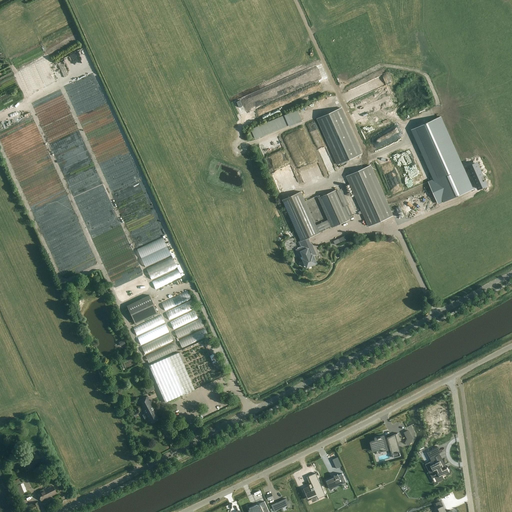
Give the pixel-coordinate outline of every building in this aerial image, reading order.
[(338,164),(361,154),(341,108),(317,119),(338,164)] [(434,179),(428,181),(438,203),(444,200),(444,201),(472,188),(440,117),(412,129),(434,179)] [(274,119),(252,129),(256,137),(275,128),(274,126),(277,125),(274,119)] [(312,132),(319,129),(316,124),(310,127),(312,132)] [(11,161),(46,147),(41,135),(18,145),(6,150),(11,161)] [(476,163),(469,166),(478,188),(486,185),(484,180),(483,181),(481,176),(482,176),(476,163)] [(369,226),(393,215),(371,165),(347,176),(369,226)] [(277,173),(280,187),(291,185),(287,170),(277,173)] [(349,205),(342,188),(337,191),(350,219),(353,217),(348,205),(349,205)] [(329,221),(317,227),(301,191),(283,200),(301,241),(309,238),(320,233),(319,232),(332,227),(350,219),(337,190),(319,198),(329,221)] [(147,271),(173,259),(164,240),(138,252),(147,271)] [(311,265),(316,263),(313,256),(313,255),(311,256),(308,249),(302,252),(303,256),(305,259),(304,259),(307,267),(308,266),(308,267),(311,265)] [(180,276),(177,268),(173,259),(147,271),(155,288),(180,276)] [(196,309),(192,301),(188,292),(162,303),(183,349),(208,337),(200,319),(198,320),(194,310),(196,309)] [(158,313),(149,295),(126,306),(135,324),(158,313)] [(162,315),(133,328),(149,363),(177,350),(162,315)] [(178,352),(149,365),(165,402),(194,389),(178,352)] [(147,396),(138,401),(145,414),(143,415),(145,420),(148,418),(150,423),(158,419),(156,414),(157,414),(150,401),(149,401),(147,398),(148,398),(147,396)] [(412,439),(408,431),(404,433),(407,439),(405,443),(409,445),(412,439)] [(399,451),(397,443),(401,440),(398,434),(398,433),(390,437),(388,438),(386,438),(387,439),(385,439),(384,436),(381,437),(381,436),(378,437),(375,438),(376,441),(371,442),(373,451),(378,449),(379,451),(382,450),(382,451),(384,450),(387,449),(387,447),(390,446),(392,453),(396,452),(396,453),(398,452),(398,451),(399,451)] [(432,457),(441,453),(438,447),(429,451),(432,457)] [(440,476),(449,472),(447,467),(447,468),(443,470),(442,467),(444,466),(441,460),(430,466),(428,467),(432,476),(433,475),(434,475),(434,476),(437,481),(440,479),(440,480),(442,479),(440,476)] [(309,486),(303,489),(306,495),(309,494),(311,499),(311,498),(317,496),(318,499),(326,495),(316,473),(309,476),(308,476),(311,483),(309,484),(309,486)] [(330,489),(330,487),(345,480),(346,482),(346,481),(343,474),(338,475),(338,474),(337,474),(337,475),(335,476),(334,476),(334,477),(326,481),(330,489)] [(14,483),(18,494),(24,492),(20,481),(14,483)] [(37,492),(41,501),(50,497),(50,496),(56,493),(53,486),(48,489),(47,488),(37,492)] [(286,499),(271,505),(274,511),(289,505),(286,499)] [(54,501),(49,503),(50,505),(46,507),(47,509),(56,506),(54,501)] [(269,511),(264,501),(264,502),(264,503),(258,506),(257,505),(249,508),(250,511),(262,511),(263,511),(269,511)] [(23,507),(25,511),(31,511),(35,510),(36,511),(41,510),(38,502),(33,504),(33,503),(23,507)]
